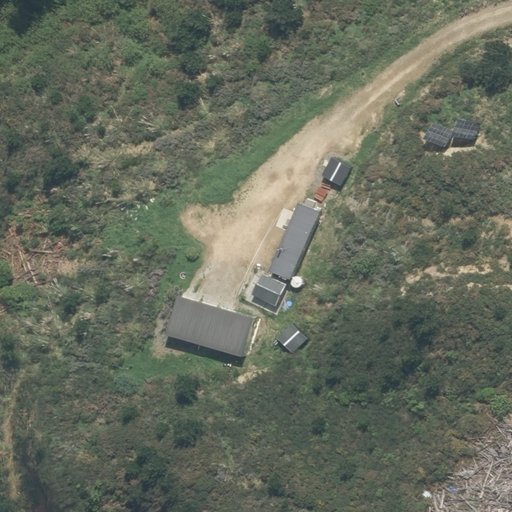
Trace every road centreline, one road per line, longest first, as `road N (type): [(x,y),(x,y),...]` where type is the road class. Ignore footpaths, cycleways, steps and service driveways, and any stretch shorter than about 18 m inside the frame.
road 1 (track): [(164,358),(268,212),(356,109),(494,26),(511,23)]
road 2 (track): [(511,230),(350,193),(305,169)]
